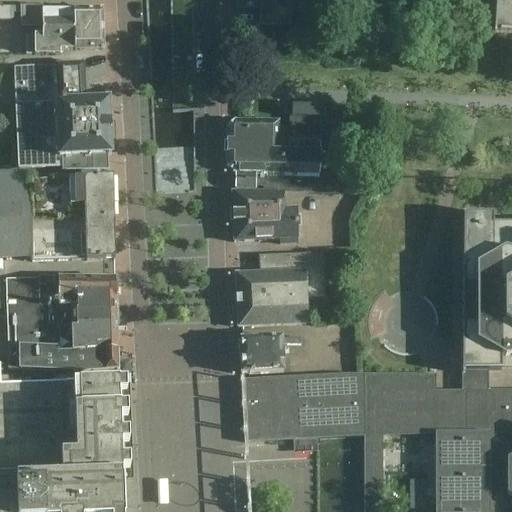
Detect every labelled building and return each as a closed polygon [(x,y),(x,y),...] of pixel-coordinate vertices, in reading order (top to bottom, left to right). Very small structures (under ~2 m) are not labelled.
[(260,10),(259,26),(290,27),(291,12),(276,8),(276,0),(304,0),(305,4),(329,5),(329,0),(237,0),(237,9),(260,10)] [(490,33),(489,34),(511,35),(511,0),(496,0),(494,33),(490,33)] [(0,7),(0,21),(14,22),(13,14),(22,14),(22,28),(42,27),(42,36),(35,37),(26,37),(27,57),(34,57),(43,57),(60,57),(60,52),(103,51),(102,11),(96,11),(43,12),(43,7),(13,8),(0,7)] [(463,17),(437,17),(437,32),(462,32),(463,17)] [(61,174),(106,172),(109,172),(108,157),(111,157),(109,102),(85,102),(84,66),(14,69),(16,108),(19,171),(61,169),(61,174)] [(226,153),(226,156),(227,156),(227,167),(226,168),(234,176),(235,176),(235,191),(256,191),(256,189),(263,189),(263,195),(340,195),(340,177),(340,176),(324,176),(324,174),(320,174),(320,147),(324,147),(324,107),(291,107),(291,139),(278,139),(278,124),(236,123),(235,123),(234,123),(226,131),(227,132),(227,143),(226,143),(226,147),(227,147),(227,153),(226,153)] [(0,259),(5,260),(30,259),(29,175),(0,175),(0,259)] [(30,175),(29,175),(30,259),(31,259),(31,264),(70,263),(114,262),(114,220),(108,220),(108,180),(30,182),(30,175)] [(232,195),(234,244),(279,242),(279,247),(296,246),(296,241),(297,241),(297,212),(284,213),(284,196),(232,195)] [(511,227),(492,227),(492,217),(463,217),(463,224),(462,376),(462,393),(436,393),(436,377),(347,378),(244,382),(248,445),(299,442),(299,444),(300,445),(301,447),(302,448),(303,448),(304,449),(306,449),(307,449),(309,449),(310,448),(311,447),(312,446),(313,445),(313,443),(313,442),(364,439),(364,511),(511,511),(511,392),(488,393),(488,373),(511,372),(511,227)] [(238,276),(235,276),(238,330),(240,330),(240,329),(305,327),(304,301),(326,301),(324,255),(259,258),(259,275),(238,276)] [(40,281),(41,310),(49,309),(50,328),(58,328),(58,331),(71,329),(116,327),(116,313),(115,281),(40,280),(40,281)] [(117,353),(116,327),(71,329),(58,331),(58,328),(50,328),(49,309),(41,310),(40,281),(6,282),(7,313),(8,346),(7,346),(7,348),(58,350),(58,355),(67,356),(90,356),(90,354),(117,353)] [(299,340),(241,343),(242,355),(240,355),(241,377),(283,375),(282,347),(300,346),(299,340)] [(117,373),(117,353),(90,354),(90,356),(67,356),(58,355),(58,350),(7,348),(7,360),(8,372),(29,373),(29,369),(72,370),(72,375),(117,373)] [(0,487),(42,486),(43,511),(123,511),(122,484),(121,456),(127,450),(123,444),(122,426),(126,419),(119,415),(118,381),(14,385),(1,386),(0,377),(0,370),(0,487)] [(1,386),(14,385),(14,377),(0,377),(1,386)] [(0,487),(0,511),(43,511),(42,486),(0,487)]
